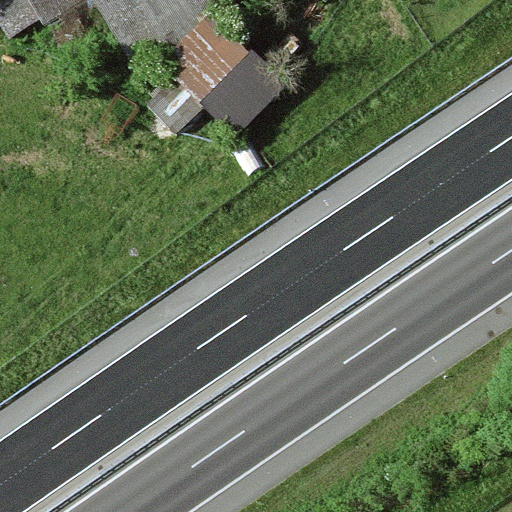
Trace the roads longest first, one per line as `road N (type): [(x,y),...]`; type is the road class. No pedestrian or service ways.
road 1 (motorway): [(511,135),(0,484)]
road 2 (motorway): [(126,511),(511,249)]
